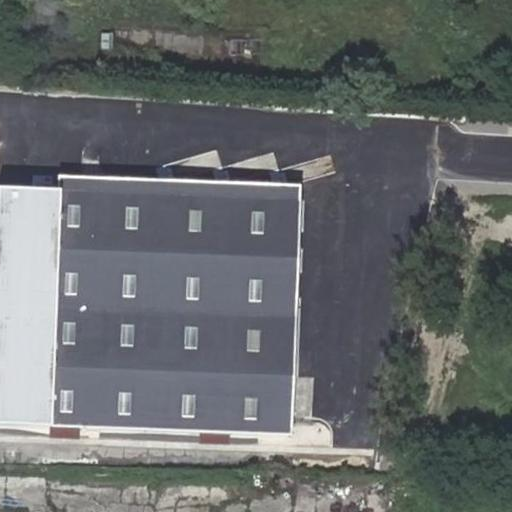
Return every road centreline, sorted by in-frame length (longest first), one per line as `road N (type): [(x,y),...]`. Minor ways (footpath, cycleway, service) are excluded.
road 1 (unknown): [(382,130),(0,105)]
road 2 (unknown): [(382,130),(332,405)]
road 3 (unknown): [(511,138),(382,130)]
